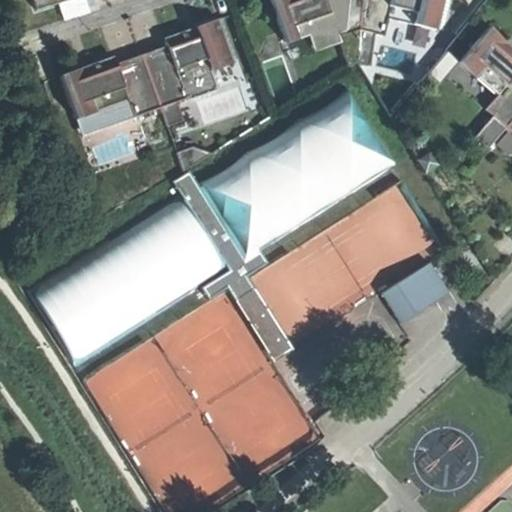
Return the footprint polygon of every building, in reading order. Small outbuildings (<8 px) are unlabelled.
[(71,0),(32,0),(36,11),(71,0)] [(337,39),(359,31),(373,35),(383,37),(387,19),(437,30),(443,0),(297,0),(295,1),(294,0),(270,0),(269,0),(284,43),(306,35),(332,26),(337,39)] [(141,55),(160,107),(167,126),(183,120),(176,102),(186,98),(180,81),(210,70),(232,62),(217,20),(195,28),(198,36),(194,38),(189,39),(187,34),(164,42),(166,46),(141,55)] [(312,52),(338,43),(337,39),(332,26),(306,35),(312,52)] [(506,128),(511,121),(511,52),(510,52),(507,56),(504,54),(500,50),(506,43),(487,28),(458,62),(497,95),(485,109),(493,116),(506,128)] [(356,62),(359,31),(337,39),(338,43),(347,67),(356,62)] [(368,67),(373,35),(359,31),(356,62),(368,67)] [(133,117),(160,107),(141,55),(115,64),(114,60),(91,68),(93,74),(88,76),(85,77),(82,68),(59,77),(74,119),(127,100),(133,117)] [(216,87),(210,70),(180,81),(186,98),(216,87)] [(256,255),(393,169),(345,93),(193,189),(241,265),(256,255)] [(488,149),(506,128),(493,116),(474,138),(488,149)] [(192,147),(176,152),(183,171),(211,153),(192,147)] [(256,255),(241,265),(193,189),(185,176),(166,188),(172,196),(220,272),(195,289),(206,304),(223,293),(268,362),(288,350),(242,280),(264,266),(256,255)] [(195,289),(220,272),(172,196),(19,292),(67,368),(195,289)] [(436,261),(428,266),(446,296),(454,292),(436,261)] [(380,294),(398,325),(423,310),(446,296),(428,266),(380,294)]
